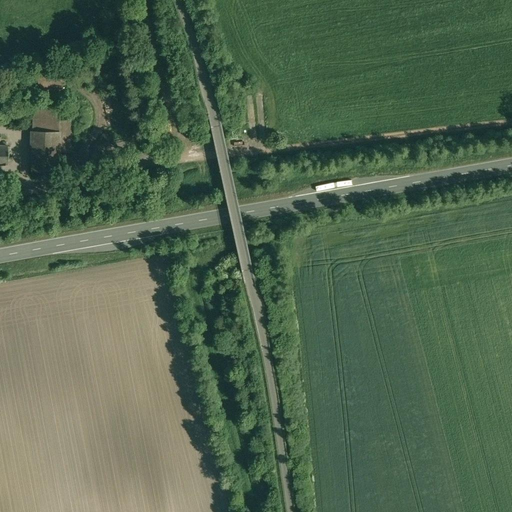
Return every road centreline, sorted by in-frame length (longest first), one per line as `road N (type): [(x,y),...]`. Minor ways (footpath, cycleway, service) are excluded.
road 1 (unclassified): [(292,511),(219,132),(178,0)]
road 2 (primary): [(0,256),(511,165)]
road 3 (unknown): [(219,132),(511,119)]
